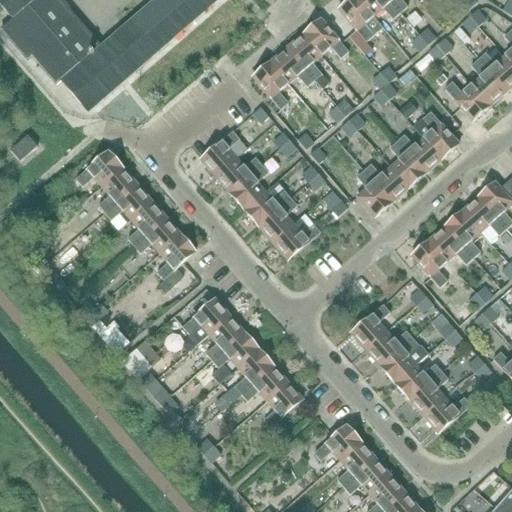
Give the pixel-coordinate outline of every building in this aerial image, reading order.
[(0,0),(0,6),(13,22),(1,32),(28,64),(33,60),(57,88),(61,84),(88,115),(221,0),(157,0),(101,50),(57,0),(0,0)] [(365,58),(372,52),(366,45),(384,31),(374,19),(357,0),(352,0),(338,12),(357,34),(349,40),(365,58)] [(394,22),(401,16),(386,0),(357,0),(374,19),(384,11),(394,22)] [(398,0),(386,0),(401,16),(408,10),(398,0)] [(467,13),(475,6),(469,0),(462,0),(458,3),(467,13)] [(511,19),(511,17),(511,4),(509,3),(503,14),(511,19)] [(451,27),(463,17),(458,11),(445,20),(451,27)] [(470,21),(479,30),(486,23),(478,13),(470,21)] [(471,37),(479,30),(470,21),(463,27),(471,37)] [(348,39),(340,45),(321,22),(303,37),(321,59),(331,51),(343,66),(359,52),(348,39)] [(418,38),(427,48),(435,41),(427,31),(418,38)] [(312,67),(321,59),(303,37),(286,51),(320,92),(326,86),(320,79),(322,78),(312,67)] [(420,54),(427,48),(418,38),(411,45),(420,54)] [(437,50),(445,59),(453,53),(445,43),(437,50)] [(438,66),(445,59),(437,50),(429,56),(438,66)] [(313,98),(320,92),(286,51),(269,66),(287,87),(297,79),(313,98)] [(511,67),(504,59),(495,67),(485,55),(478,62),(507,94),(511,89),(511,67)] [(490,109),(507,94),(478,62),(471,68),(481,79),(471,88),(490,109)] [(278,95),(287,87),(269,66),(252,80),(270,102),(280,113),(288,107),(278,95)] [(380,78),(389,87),(390,87),(389,86),(396,80),(388,70),(380,78)] [(381,94),(389,87),(380,78),(373,84),(381,94)] [(471,88),(461,97),(451,85),(444,91),(473,124),(490,109),(471,88)] [(381,94),(389,103),(398,96),(390,87),(389,87),(381,94)] [(382,109),(389,103),(381,94),(374,100),(382,109)] [(336,110),(345,120),(353,113),(344,103),(336,110)] [(262,127),(269,120),(261,110),(253,117),(262,127)] [(337,126),(345,120),(336,110),(328,117),(337,126)] [(442,162),(459,147),(430,115),(423,121),(433,133),(424,141),(442,162)] [(317,137),(332,125),(326,117),(310,129),(317,137)] [(348,125),(357,135),(365,128),(357,118),(348,125)] [(349,141),(357,135),(348,125),(341,131),(349,141)] [(228,153),(239,142),(233,135),(200,163),(215,180),(236,162),(228,153)] [(313,146),(308,140),(305,136),(297,143),(305,153),(313,146)] [(279,153),(289,144),(283,137),(273,146),(279,153)] [(424,141),(414,149),(404,137),(397,144),(425,176),(442,162),(424,141)] [(37,150),(28,139),(28,138),(10,153),(20,165),(37,150)] [(333,170),(344,161),(328,142),(309,158),(318,168),(326,161),(333,170)] [(289,144),(279,153),(286,161),(296,152),(289,144)] [(408,191),(425,176),(397,144),(389,151),(399,162),(390,170),(408,191)] [(102,190),(123,171),(108,154),(75,182),(82,190),(94,181),(102,190)] [(230,196),(262,169),(255,161),(244,171),(236,162),(215,180),(230,196)] [(390,170),(381,179),(371,167),(363,173),(392,206),(408,191),(390,170)] [(257,186),(268,176),(262,169),(230,196),(244,213),(265,195),(257,186)] [(308,186),(318,177),(312,170),(301,179),(308,186)] [(104,216),(137,188),(123,171),(102,190),(109,199),(98,209),(104,216)] [(375,221),(392,206),(363,173),(356,180),(366,191),(356,200),(375,221)] [(318,177),(308,186),(315,194),(325,185),(318,177)] [(511,207),(511,183),(511,182),(500,191),(495,185),(478,200),(506,233),(511,227),(511,225),(503,215),(511,207)] [(130,223),(152,204),(137,188),(104,216),(111,223),(122,214),(130,223)] [(258,230),(291,202),(284,195),(273,205),(265,195),(244,213),(258,230)] [(499,239),(506,233),(478,200),(461,215),(480,236),(489,227),(499,239)] [(286,219),(297,209),(291,202),(258,230),(273,246),(294,229),(286,219)] [(134,250),(166,221),(152,204),(130,223),(138,233),(127,242),(134,250)] [(337,220),(348,212),(341,204),(331,213),(333,215),(337,220)] [(288,263),(337,220),(333,215),(315,231),(305,219),(294,229),(273,246),(288,263)] [(470,245),(480,236),(461,215),(444,230),(473,262),(480,256),(470,245)] [(159,257),(181,238),(166,221),(134,250),(140,257),(151,247),(159,257)] [(466,268),(473,262),(444,230),(428,244),(446,265),(456,257),(466,268)] [(27,254),(36,246),(30,238),(20,247),(27,254)] [(196,255),(192,251),(181,238),(159,257),(167,266),(156,275),(163,283),(196,255)] [(437,274),(446,265),(428,244),(411,259),(440,291),(447,285),(437,274)] [(36,246),(27,254),(34,263),(44,254),(36,246)] [(508,284),(511,280),(511,272),(508,267),(500,274),(508,284)] [(51,291),(61,283),(54,276),(45,284),(51,291)] [(416,309),(426,300),(408,280),(389,296),(401,309),(410,301),(416,309)] [(61,283),(51,291),(59,299),(68,291),(61,283)] [(474,297),(483,307),(490,300),(482,290),(474,297)] [(475,314),(483,307),(474,297),(467,304),(475,314)] [(423,316),(433,308),(426,300),(416,309),(423,316)] [(208,338),(230,319),(215,302),(182,330),(189,338),(200,329),(208,338)] [(85,321),(95,312),(88,305),(78,313),(85,321)] [(377,325),(389,315),(383,308),(351,336),(365,353),(386,335),(377,325)] [(482,318),(491,327),(498,320),(490,311),(482,318)] [(95,312),(85,321),(92,329),(101,320),(95,312)] [(116,356),(129,345),(117,331),(119,330),(107,316),(92,329),(116,356)] [(483,334),(491,327),(482,318),(474,324),(483,334)] [(212,364),(244,336),(230,319),(208,338),(216,347),(205,357),(212,364)] [(445,342),(455,334),(448,325),(438,334),(445,342)] [(380,369),(412,341),(406,334),(395,345),(386,335),(365,353),(380,369)] [(455,334),(445,342),(452,349),(461,341),(455,334)] [(237,371),(259,353),(244,336),(212,364),(218,372),(229,362),(237,371)] [(418,348),(412,341),(380,369),(394,386),(415,368),(428,357),(420,347),(418,348)] [(138,382),(161,362),(145,344),(122,363),(138,382)] [(241,398),(274,369),(259,353),(237,371),(246,381),(235,390),(241,398)] [(511,365),(510,367),(499,356),(493,362),(511,383),(511,365)] [(475,376),(484,367),(477,359),(468,368),(475,376)] [(484,367),(475,376),(481,383),(491,375),(484,367)] [(409,403),(441,375),(435,368),(423,378),(415,368),(394,386),(409,403)] [(266,405),(288,386),(274,369),(241,398),(228,409),(231,413),(244,402),(247,405),(258,395),(266,405)] [(146,392),(156,383),(149,375),(139,384),(146,392)] [(435,392),(447,381),(441,375),(409,403),(423,420),(444,402),(435,392)] [(156,383),(146,392),(153,399),(163,391),(156,383)] [(270,431),(303,403),(288,386),(266,405),(274,414),(263,424),(270,431)] [(438,436),(471,408),(464,401),(453,412),(444,402),(423,420),(438,436)] [(170,430),(180,421),(173,413),(163,421),(170,430)] [(180,421),(170,430),(177,437),(187,429),(180,421)] [(361,445),(350,432),(346,428),(334,439),(313,457),(320,465),(332,455),(339,464),(361,445)] [(205,458),(214,450),(208,442),(198,451),(205,458)] [(376,462),(372,458),(361,445),(339,464),(347,473),(336,483),(343,491),(376,462)] [(214,450),(205,458),(212,466),(221,458),(214,450)] [(390,479),(390,478),(376,462),(343,491),(349,498),(360,488),(369,498),(390,479)] [(385,511),(405,495),(401,491),(390,479),(369,498),(377,507),(370,511),(385,511)] [(497,511),(511,511),(511,492),(496,510),(497,511)] [(419,511),(408,499),(405,495),(385,511),(419,511)]
